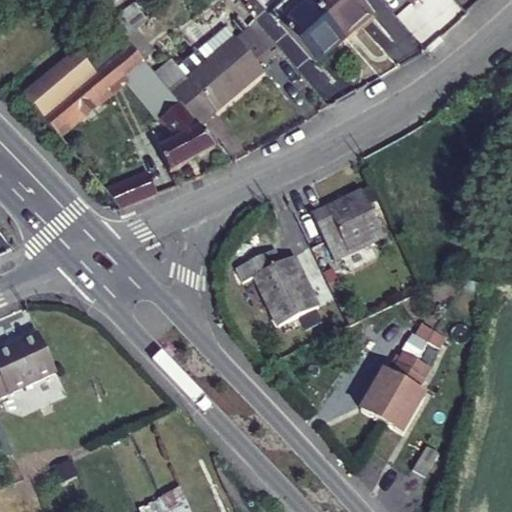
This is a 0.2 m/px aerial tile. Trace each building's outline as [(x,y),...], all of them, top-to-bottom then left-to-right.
[(319,64),(349,38),(313,0),(291,0),(276,14),(319,64)] [(313,0),(349,38),(363,26),(338,0),(313,0)] [(338,0),(363,26),(375,15),(361,0),(338,0)] [(163,79),(204,132),(271,71),(268,67),(279,57),(255,29),(197,82),(179,64),(163,79)] [(204,132),(163,79),(127,32),(125,30),(103,48),(113,62),(90,80),(73,58),(17,100),(49,135),(64,124),(125,78),(172,143),(156,155),(172,176),(216,149),(204,132)] [(64,124),(49,135),(81,169),(92,161),(64,124)] [(120,210),(153,197),(144,177),(104,193),(120,210)] [(337,265),(386,242),(363,196),(315,219),(337,265)] [(280,329),(319,309),(295,261),(283,266),(276,253),(238,272),(245,285),(256,280),(280,329)] [(429,346),(436,335),(423,328),(417,339),(429,346)] [(0,413),(2,413),(0,408),(0,402),(58,375),(40,335),(0,354),(0,413)] [(448,342),(436,335),(429,346),(442,353),(448,342)] [(376,341),(363,364),(376,371),(389,349),(376,341)] [(383,426),(420,363),(405,355),(392,378),(386,374),(364,415),(383,426)] [(420,363),(383,426),(405,438),(427,399),(419,395),(433,371),(420,363)] [(0,453),(4,462),(15,456),(0,424),(0,416),(3,415),(2,413),(0,413),(0,453)] [(423,450),(410,473),(425,482),(438,458),(423,450)] [(28,482),(15,456),(4,462),(16,488),(28,482)]
